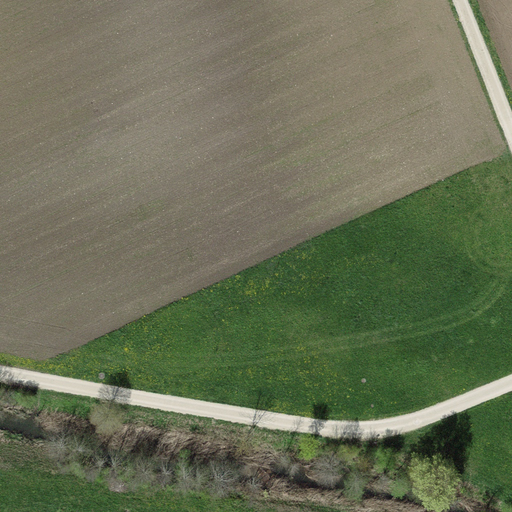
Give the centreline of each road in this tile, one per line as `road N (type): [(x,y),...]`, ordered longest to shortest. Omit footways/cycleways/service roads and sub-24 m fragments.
road 1 (track): [(511,389),(404,430),(300,430),(0,377)]
road 2 (track): [(455,0),(511,143)]
